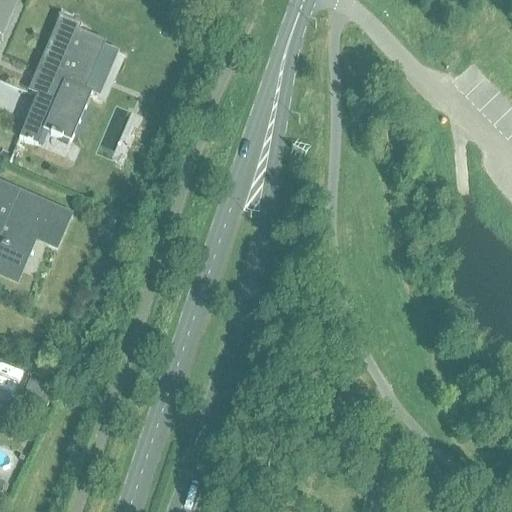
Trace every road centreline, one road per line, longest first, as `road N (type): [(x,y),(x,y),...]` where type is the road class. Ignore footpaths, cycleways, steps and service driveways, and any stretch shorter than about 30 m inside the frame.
road 1 (secondary): [(284,51),(130,511)]
road 2 (secondary): [(180,511),(246,314),(284,51)]
